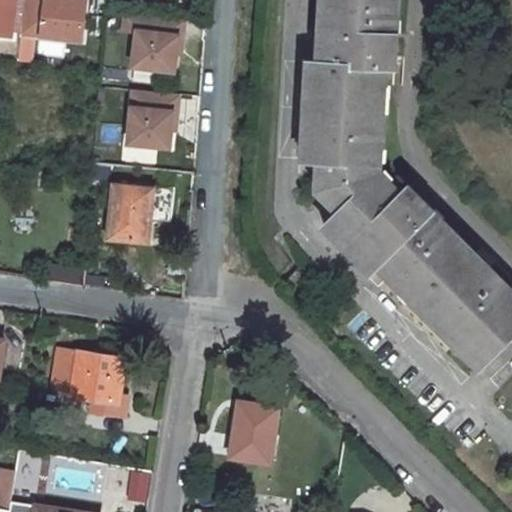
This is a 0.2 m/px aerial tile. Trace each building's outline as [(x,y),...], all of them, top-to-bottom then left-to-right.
[(0,0),(0,36),(12,38),(16,0),(0,0)] [(26,0),(22,36),(82,42),(87,2),(69,0),(26,0)] [(309,62),(303,160),(319,160),(317,190),(339,211),(324,226),(360,261),(364,257),(376,268),(378,265),(481,366),(511,334),(511,290),(409,188),(401,195),(378,172),(385,68),(395,69),(398,0),(322,0),(319,63),(309,62)] [(178,17),(126,12),(124,30),(138,32),(134,66),(175,71),(177,53),(179,35),(176,35),(178,17)] [(177,53),(181,54),(185,18),(178,17),(176,35),(179,35),(177,53)] [(171,94),(134,91),(128,144),(170,149),(172,130),(173,112),(169,112),(171,94)] [(172,130),(175,131),(179,95),(171,94),(169,112),(173,112),(172,130)] [(138,182),(138,188),(153,190),(150,217),(156,218),(159,184),(138,182)] [(115,186),(110,239),(148,242),(150,217),(153,190),(138,188),(115,186)] [(364,257),(360,261),(372,271),(376,268),(364,257)] [(48,263),(46,281),(83,287),(85,269),(48,263)] [(95,396),(93,407),(92,413),(126,418),(129,399),(121,397),(127,359),(79,352),(79,353),(58,349),(52,388),(95,396)] [(240,404),(231,456),(272,462),(280,409),(240,404)] [(12,502),(17,470),(2,468),(0,480),(0,508),(10,510),(12,502)] [(148,503),(151,471),(129,470),(126,501),(148,503)] [(74,511),(12,502),(10,510),(10,511),(74,511)]
